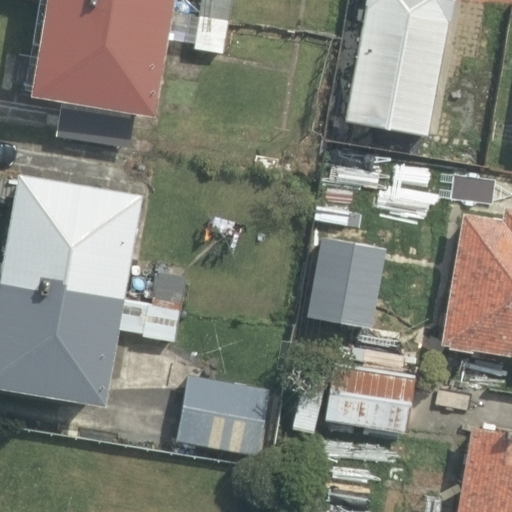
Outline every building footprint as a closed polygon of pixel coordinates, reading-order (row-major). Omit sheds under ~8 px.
[(143,114),(162,0),(31,0),(16,92),(57,99),(132,112),(143,114)] [(228,0),(197,0),(189,47),(220,52),(228,0)] [(438,0),(350,0),(331,119),(417,133),(438,0)] [(125,148),(132,112),(57,99),(51,136),(125,148)] [(511,180),(511,167),(454,159),(426,344),(509,357),(506,373),(511,373),(511,204),(509,204),(511,180)] [(129,190),(4,169),(0,190),(0,387),(93,403),(129,190)] [(147,302),(114,296),(109,327),(138,332),(137,335),(171,340),(182,276),(153,270),(147,302)] [(396,436),(404,368),(390,367),(395,323),(345,317),(341,361),(319,359),(312,427),(396,436)] [(268,388),(183,373),(171,438),(256,453),(268,388)] [(511,511),(511,428),(447,423),(438,511),(511,511)]
